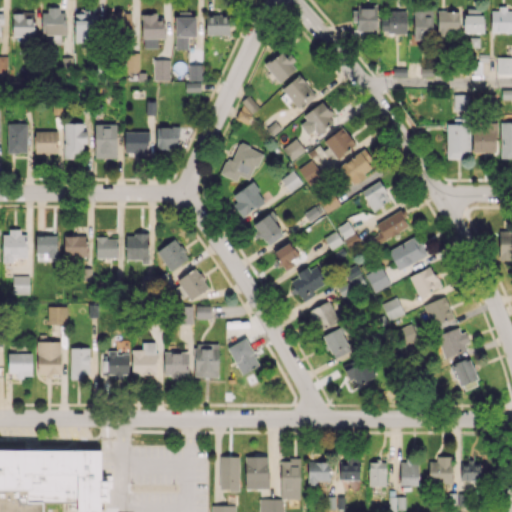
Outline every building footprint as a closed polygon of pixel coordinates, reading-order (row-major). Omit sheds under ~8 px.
[(376,34),(376,6),(352,5),(352,20),(357,20),(356,33),(376,34)] [(413,8),(413,36),(432,37),(433,9),(413,8)] [(463,32),(482,33),(482,8),(464,8),(463,32)] [(42,9),(41,34),(65,35),(65,13),(57,13),(57,9),(42,9)] [(511,32),(511,9),(491,10),(490,32),(511,32)] [(75,41),(95,41),(95,10),(74,10),(75,41)] [(407,32),(406,10),(387,10),(387,18),(381,18),(381,33),(407,32)] [(459,10),(437,10),(437,33),(460,33),(459,10)] [(34,12),(13,11),(12,36),(34,36),(34,12)] [(131,11),(107,12),(107,32),(131,32),(131,11)] [(174,13),(175,49),(189,48),(188,36),(196,36),(196,16),(189,16),(189,13),(174,13)] [(158,47),(158,38),(165,38),(164,14),(142,15),(142,48),(158,47)] [(229,34),(229,14),(206,14),(205,33),(229,34)] [(278,82),(297,68),(283,49),(264,64),(278,82)] [(139,53),(126,52),(126,71),(138,71),(139,53)] [(496,74),(511,74),(511,57),(496,56),(496,74)] [(169,79),(169,59),(152,59),(153,80),(169,79)] [(188,64),(189,81),(202,80),(201,64),(188,64)] [(298,108),(315,94),(298,74),(281,89),(298,108)] [(200,82),(185,82),(185,91),(200,92),(200,82)] [(453,109),(469,109),(469,94),(453,93),(453,109)] [(233,113),(242,123),(259,108),(250,98),(233,113)] [(155,114),(155,102),(147,102),(147,115),(155,114)] [(314,130),(317,134),(335,121),(323,103),(297,120),(307,135),(314,130)] [(511,121),(500,121),(500,157),(511,157),(511,121)] [(6,153),(27,153),(27,123),(7,122),(6,153)] [(85,122),(63,123),(64,158),(75,157),(75,153),(83,153),(83,143),(85,143),(85,122)] [(116,123),(94,123),(94,158),(116,158),(116,123)] [(446,158),(466,158),(466,124),(447,123),(446,158)] [(156,126),(156,149),(178,150),(178,127),(156,126)] [(354,145),(343,127),(323,139),(334,158),(354,145)] [(495,131),(472,130),(471,152),(495,152),(495,131)] [(34,131),(35,153),(58,152),(57,131),(34,131)] [(124,154),(147,154),(148,131),(124,131),(124,154)] [(281,148),(291,160),(304,150),(295,138),(281,148)] [(231,159),(226,157),(219,173),(236,181),(238,175),(249,180),(261,154),(238,144),(231,159)] [(375,171),(367,151),(335,164),(344,184),(375,171)] [(297,170),(310,184),(323,171),(310,158),(297,170)] [(302,183),(292,169),(280,179),(289,192),(302,183)] [(372,210),(390,199),(379,180),(360,191),(372,210)] [(243,216),(265,200),(251,181),(229,197),(243,216)] [(340,203),(331,191),(318,201),(326,213),(340,203)] [(303,213),(309,222),(321,213),(315,204),(303,213)] [(367,213),(365,208),(335,225),(342,237),(365,223),(361,217),(367,213)] [(375,223),(379,232),(370,237),(375,245),(411,225),(402,209),(375,223)] [(284,232),(270,212),(253,224),(267,244),(284,232)] [(511,230),(498,231),(499,260),(511,259),(511,230)] [(2,232),(2,262),(13,262),(13,258),(27,257),(26,231),(2,232)] [(148,234),(126,233),(125,260),(148,261),(148,234)] [(56,235),(35,235),(35,261),(57,260),(56,235)] [(63,236),(64,256),(87,256),(87,235),(63,236)] [(388,249),(397,269),(426,255),(417,236),(388,249)] [(95,257),(118,257),(117,237),(95,237),(95,257)] [(170,271),(188,257),(174,238),(156,252),(170,271)] [(284,271),(293,266),(290,259),(297,256),(291,242),(274,250),(284,271)] [(326,283),(317,264),(289,278),(301,302),(315,295),(312,290),(326,283)] [(409,275),(418,297),(440,287),(431,265),(409,275)] [(365,273),(373,291),(389,284),(381,266),(365,273)] [(207,288),(197,268),(172,280),(183,300),(207,288)] [(365,288),(359,269),(345,273),(348,284),(335,287),(338,296),(365,288)] [(12,294),(28,294),(29,276),(12,275),(12,294)] [(430,325),(452,318),(446,296),(424,303),(430,325)] [(381,303),(387,319),(403,314),(397,297),(381,303)] [(309,309),(318,330),(338,321),(329,300),(309,309)] [(191,305),(178,306),(179,323),(191,323),(191,305)] [(195,318),(209,318),(209,305),(196,305),(195,318)] [(47,324),(67,324),(66,306),(47,306),(47,324)] [(350,350),(339,327),(322,335),(333,358),(350,350)] [(462,327),(436,333),(442,357),(468,350),(462,327)] [(227,348),(241,374),(259,365),(245,338),(227,348)] [(60,341),(37,341),(36,374),(59,374),(60,341)] [(131,349),(132,374),(156,373),(155,342),(142,342),(142,349),(131,349)] [(194,376),(217,377),(218,345),(194,344),(194,376)] [(89,377),(89,347),(70,347),(70,377),(89,377)] [(128,353),(115,353),(115,350),(107,350),(107,361),(104,361),(104,375),(128,375),(128,353)] [(7,352),(7,373),(15,373),(15,376),(31,376),(31,352),(7,352)] [(188,376),(188,352),(163,352),(164,376),(188,376)] [(370,380),(362,357),(342,364),(351,387),(370,380)] [(478,384),(469,357),(453,362),(462,390),(478,384)] [(0,450),(0,511),(43,511),(43,502),(78,502),(78,511),(80,511),(90,511),(99,511),(99,497),(108,497),(108,481),(99,481),(99,451),(0,450)] [(238,456),(219,456),(219,490),(239,489),(238,456)] [(245,489),(268,488),(267,456),(244,456),(245,489)] [(339,479),(359,480),(359,456),(349,456),(348,462),(339,461),(339,479)] [(428,461),(428,483),(452,483),(452,456),(436,456),(436,461),(428,461)] [(299,459),(280,459),(280,498),(300,498),(299,459)] [(328,480),(329,461),(307,461),(307,484),(317,485),(317,480),(328,480)] [(399,485),(417,485),(418,461),(400,461),(399,485)] [(368,485),(385,486),(386,462),(368,462),(368,485)] [(460,481),(484,482),(484,462),(461,462),(460,481)] [(404,496),(389,496),(388,510),(404,510),(404,496)] [(259,511),(282,511),(282,498),(259,498),(259,511)]
